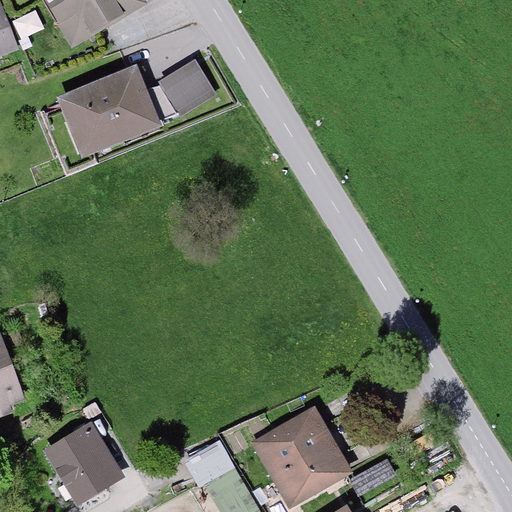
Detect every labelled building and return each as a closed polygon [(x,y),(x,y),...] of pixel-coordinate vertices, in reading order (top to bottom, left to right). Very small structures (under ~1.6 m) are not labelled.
[(35,0),(66,52),(136,11),(129,0),(35,0)] [(0,25),(0,52),(9,49),(0,25)] [(203,97),(180,64),(150,85),(173,118),(203,97)] [(151,127),(127,68),(52,100),(76,158),(151,127)] [(0,345),(0,416),(23,408),(0,345)] [(301,411),(243,446),(283,511),(285,511),(342,478),(301,411)] [(92,423),(44,450),(72,499),(120,472),(92,423)] [(390,458),(352,473),(358,488),(396,473),(390,458)] [(254,511),(230,470),(204,485),(219,511),(254,511)]
